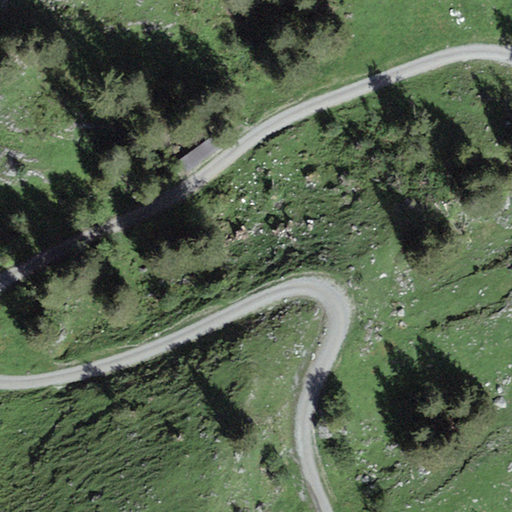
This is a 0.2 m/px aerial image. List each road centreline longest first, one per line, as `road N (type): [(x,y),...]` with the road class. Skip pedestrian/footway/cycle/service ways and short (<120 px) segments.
road 1 (track): [(328,511),(313,483),(305,425),(332,342),(333,311),(323,293),(293,294),(123,360),(26,380),(0,375)]
road 2 (track): [(0,284),(162,207),(260,134),(322,104),(429,68),(511,59)]
